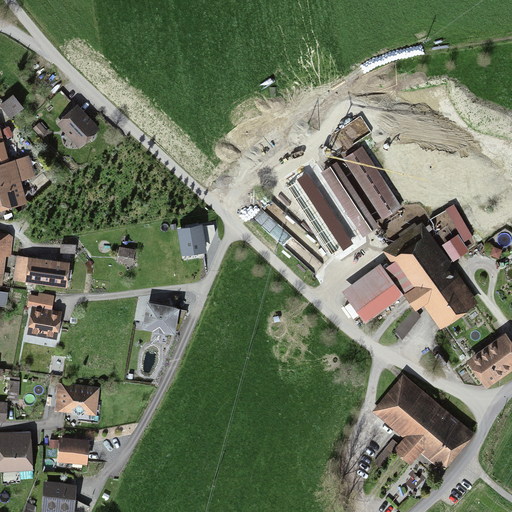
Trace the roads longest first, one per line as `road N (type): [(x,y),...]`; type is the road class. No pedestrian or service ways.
road 1 (unclassified): [(234,223),(355,334),(494,409)]
road 2 (residential): [(108,449),(127,443),(180,353),(234,223)]
road 3 (unclassified): [(56,57),(234,223)]
road 4 (track): [(342,86),(403,55),(511,37)]
road 5 (unclassified): [(415,511),(463,462),(494,409)]
